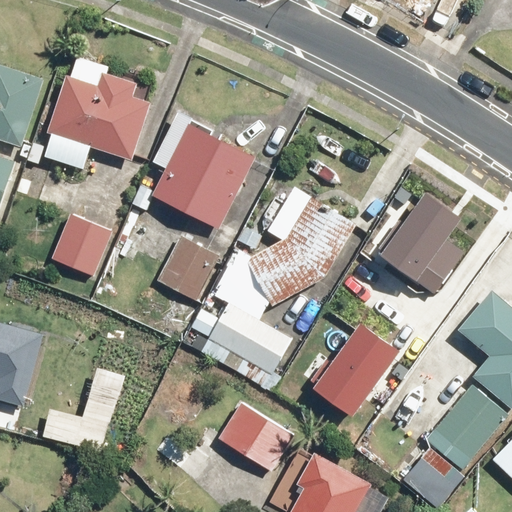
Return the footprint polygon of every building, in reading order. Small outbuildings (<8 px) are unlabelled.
[(0,74),(0,134),(16,140),(34,86),(0,74)] [(66,76),(48,130),(128,156),(146,102),(66,76)] [(186,126),(190,119),(173,111),(148,165),(165,173),(186,126)] [(188,129),(155,195),(216,224),(248,159),(188,129)] [(0,159),(0,191),(10,163),(0,159)] [(432,184),(386,244),(438,283),(467,246),(450,233),(467,211),(432,184)] [(319,278),(351,223),(310,200),(287,239),(248,261),(272,304),(319,278)] [(88,274),(109,230),(76,214),(55,258),(88,274)] [(161,275),(196,295),(216,260),(181,241),(161,275)] [(475,373),(510,402),(511,399),(511,316),(489,298),(465,326),(495,351),(475,373)] [(229,309),(212,337),(270,371),(287,342),(229,309)] [(367,320),(319,387),(354,412),(402,344),(367,320)] [(38,338),(0,327),(0,378),(25,386),(38,338)] [(99,452),(120,381),(95,373),(81,420),(52,413),(45,438),(87,449),(87,448),(99,452)] [(431,442),(461,466),(502,416),(472,392),(431,442)] [(242,405),(222,438),(269,466),(289,434),(242,405)] [(284,511),(350,511),(364,488),(314,459),(284,511)] [(422,464),(408,481),(438,506),(452,489),(422,464)]
